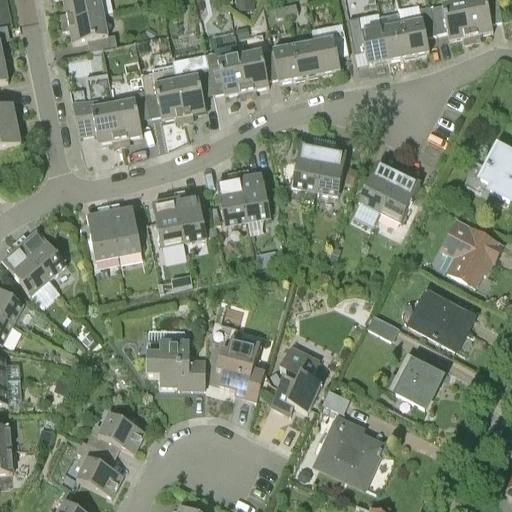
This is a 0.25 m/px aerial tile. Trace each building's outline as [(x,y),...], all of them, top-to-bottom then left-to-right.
[(0,0),(0,32),(1,32),(12,29),(6,0),(0,0)] [(78,0),(79,2),(64,5),(67,19),(64,20),(61,24),(62,29),(104,20),(99,0),(78,0)] [(254,13),(253,0),(235,0),(237,14),(254,13)] [(491,29),(502,26),(496,0),(491,0),(464,5),(472,48),(477,47),(480,42),(479,39),(493,37),(491,29)] [(447,38),(449,46),(463,43),(464,46),(468,49),(472,48),(464,5),(431,11),(435,30),(437,40),(447,38)] [(296,9),(285,12),(287,20),(298,18),(296,9)] [(431,11),(431,12),(419,14),(418,9),(399,13),(400,18),(402,29),(409,62),(429,58),(426,42),(437,40),(435,30),(431,11)] [(274,14),(276,23),(287,20),(285,12),(284,12),(274,14)] [(400,18),(380,22),(389,66),(409,62),(402,29),(400,18)] [(348,27),(355,59),(365,57),(368,70),(389,66),(380,22),(379,19),(348,27)] [(104,20),(62,29),(63,33),(67,36),(70,35),(73,49),(88,46),(90,57),(117,52),(115,40),(108,42),(104,20)] [(313,48),(320,80),(341,76),(338,63),(349,60),(342,30),(311,36),(313,48)] [(149,31),(143,41),(152,46),(158,36),(149,31)] [(234,33),(236,40),(248,37),(247,31),(234,33)] [(148,46),(137,49),(139,58),(150,56),(148,46)] [(313,48),(294,52),(300,84),(320,80),(313,48)] [(294,52),(273,56),(278,84),(279,88),(300,84),(294,52)] [(240,61),(249,103),(253,102),(256,98),(255,95),(269,92),(268,86),(278,84),(273,56),(262,58),(262,56),(240,61)] [(206,60),(208,72),(214,100),(225,98),(225,101),(239,98),(240,101),(244,104),(249,103),(240,61),(218,66),(216,58),(206,60)] [(175,74),(185,128),(190,127),(193,123),(192,120),(206,117),(203,102),(214,100),(208,72),(206,60),(172,67),(173,70),(174,74),(175,74)] [(0,89),(9,87),(5,67),(0,68),(0,89)] [(142,81),(145,97),(151,124),(161,122),(162,126),(176,123),(177,126),(181,129),(185,128),(175,74),(174,74),(173,70),(153,74),(153,79),(142,81)] [(98,106),(86,108),(83,95),(70,97),(73,111),(79,144),(97,140),(99,150),(113,147),(113,150),(118,153),(122,152),(114,110),(100,113),(98,106)] [(135,106),(114,110),(122,152),(127,151),(130,147),(129,144),(143,141),(140,126),(151,124),(145,97),(134,99),(135,106)] [(0,108),(0,133),(17,131),(13,111),(1,113),(0,108)] [(0,166),(23,162),(17,131),(0,133),(0,170),(1,171),(0,167),(0,166)] [(476,165),(467,183),(511,207),(511,156),(497,149),(485,170),(476,165)] [(292,192),(316,196),(324,154),(301,150),(292,192)] [(324,154),(316,196),(339,201),(347,159),(324,154)] [(360,206),(381,216),(400,179),(379,168),(360,206)] [(345,185),(353,188),(358,174),(350,171),(345,185)] [(400,179),(381,216),(402,227),(421,189),(400,179)] [(262,180),(239,185),(247,227),(269,223),(262,180)] [(239,185),(216,189),(224,231),(247,227),(239,185)] [(198,201),(175,205),(183,248),(206,243),(198,201)] [(183,248),(175,205),(152,210),(156,231),(158,240),(160,252),(183,248)] [(133,214),(110,219),(108,219),(117,261),(140,256),(133,214)] [(108,219),(87,223),(95,265),(117,261),(108,219)] [(216,230),(222,229),(220,220),(212,222),(213,231),(216,230)] [(502,253),(484,243),(456,228),(441,257),(453,263),(446,278),(457,283),(475,292),(483,278),(478,275),(485,263),(494,268),(502,253)] [(216,230),(213,231),(208,232),(210,241),(218,239),(216,230)] [(38,238),(21,253),(49,284),(65,270),(38,238)] [(333,252),(329,263),(336,266),(341,255),(333,252)] [(21,253),(2,269),(31,300),(49,284),(21,253)] [(290,256),(290,265),(302,265),(302,256),(290,256)] [(255,260),(259,274),(270,271),(267,257),(255,260)] [(372,276),(368,286),(380,291),(384,281),(372,276)] [(38,304),(47,314),(65,299),(56,288),(38,304)] [(0,323),(12,330),(23,309),(0,296),(0,323)] [(406,329),(440,347),(457,357),(475,323),(458,313),(425,296),(406,329)] [(374,321),(367,332),(392,346),(398,334),(374,321)] [(12,330),(0,323),(0,350),(1,351),(12,330)] [(82,344),(87,350),(94,343),(88,338),(82,344)] [(242,402),(257,406),(265,377),(253,373),(260,350),(231,342),(227,356),(221,354),(216,374),(222,376),(218,390),(244,397),(242,402)] [(147,347),(147,380),(160,380),(160,392),(179,392),(179,389),(206,389),(206,366),(190,366),(190,348),(147,347)] [(308,419),(321,390),(311,385),(320,366),(292,351),(280,375),(288,379),(284,386),(279,394),(270,412),(284,418),(288,409),(308,419)] [(385,393),(394,399),(407,405),(424,414),(425,413),(424,413),(433,396),(434,396),(441,383),(423,374),(415,369),(417,364),(408,360),(396,381),(393,379),(385,393)] [(77,372),(80,364),(74,361),(71,369),(77,372)] [(0,363),(0,387),(20,386),(19,370),(5,371),(5,364),(0,363)] [(71,387),(58,383),(54,395),(67,399),(71,387)] [(0,410),(22,409),(20,386),(0,387),(0,410)] [(329,397),(323,410),(342,419),(349,406),(329,397)] [(96,429),(86,449),(110,461),(115,450),(134,460),(145,438),(109,420),(103,432),(96,429)] [(139,424),(130,420),(126,427),(136,432),(139,424)] [(313,470),(346,485),(364,494),(379,461),(380,462),(382,457),(381,456),(383,452),(363,443),(367,434),(337,421),(313,470)] [(0,432),(0,455),(11,455),(10,431),(0,432)] [(39,448),(48,450),(52,437),(43,435),(39,448)] [(104,472),(110,461),(86,449),(83,447),(78,458),(81,460),(77,468),(83,471),(76,485),(112,503),(123,482),(104,472)] [(0,478),(13,478),(11,455),(0,455),(0,478)] [(298,477),(297,480),(298,483),(300,486),(302,487),(306,487),(309,486),(311,484),(312,482),(312,478),(311,476),(309,473),(306,472),(302,473),(300,474),(298,477)]
